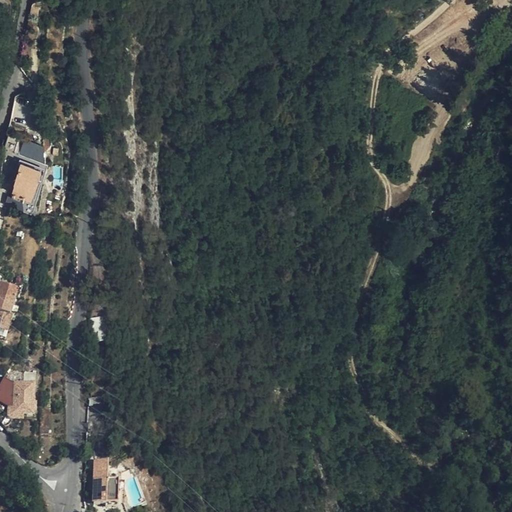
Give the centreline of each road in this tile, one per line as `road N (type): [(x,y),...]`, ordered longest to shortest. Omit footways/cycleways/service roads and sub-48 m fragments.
road 1 (track): [(450,0),(387,50),(378,70),(369,158),(389,187),(348,346),(368,410),(411,457),(481,487),(497,511)]
road 2 (unclassified): [(88,0),(91,171),(67,488)]
road 3 (residential): [(0,123),(27,0)]
